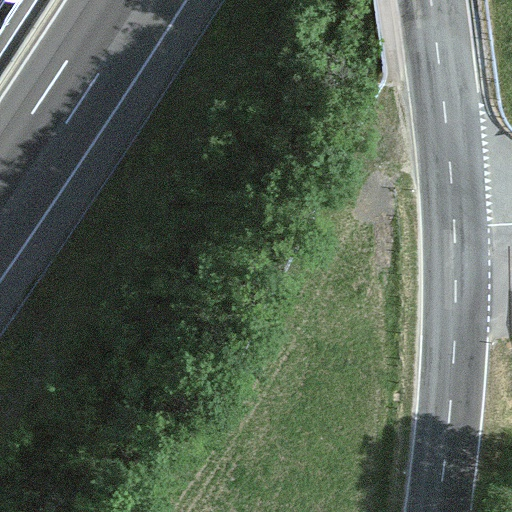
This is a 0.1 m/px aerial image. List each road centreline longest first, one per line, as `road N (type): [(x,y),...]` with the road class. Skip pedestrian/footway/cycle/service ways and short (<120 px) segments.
road 1 (tertiary): [(439,511),(458,291),(431,0)]
road 2 (motorway): [(0,197),(130,0)]
